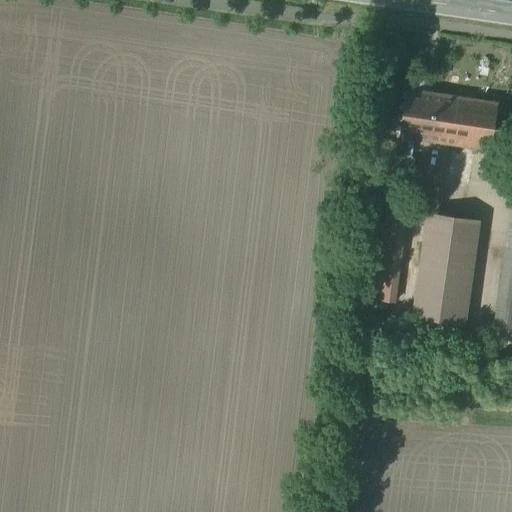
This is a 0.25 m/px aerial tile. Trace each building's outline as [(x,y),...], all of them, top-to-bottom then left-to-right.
[(460,96),(407,88),(400,135),(438,141),(442,115),(457,118),(460,96)] [(498,102),(460,96),(457,118),(442,115),(438,141),(491,149),(498,102)] [(415,159),(376,153),(372,174),(412,180),(415,159)] [(409,196),(389,194),(383,238),(374,298),(394,300),(403,240),(409,196)] [(477,221),(430,214),(416,313),(463,320),(477,221)] [(511,250),(506,249),(504,269),(495,331),(511,333),(511,250)] [(406,318),(367,313),(365,328),(404,333),(406,318)]
